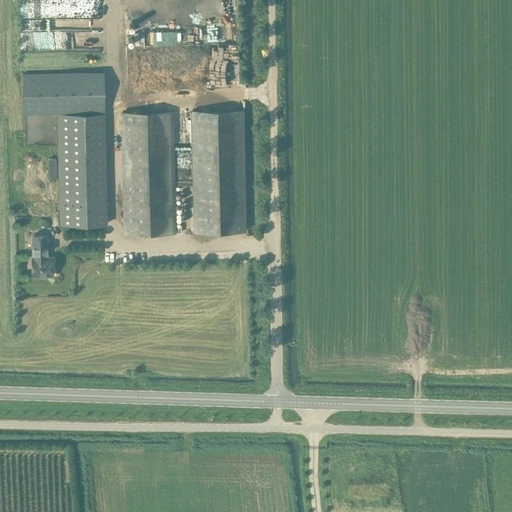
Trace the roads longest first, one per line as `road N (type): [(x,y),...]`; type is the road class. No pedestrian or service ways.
road 1 (unclassified): [(276,402),(271,0)]
road 2 (unknown): [(274,247),(114,241),(109,104)]
road 3 (secondary): [(276,402),(0,392)]
road 4 (unclassified): [(0,425),(276,428)]
road 5 (secondary): [(511,408),(276,402)]
road 6 (unclassified): [(276,428),(511,434)]
road 7 (unknown): [(109,104),(273,96)]
